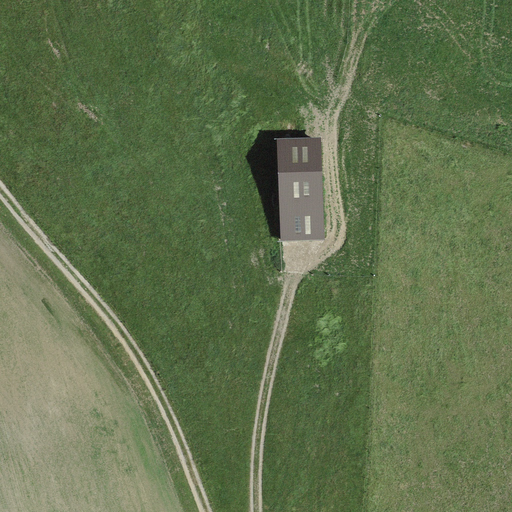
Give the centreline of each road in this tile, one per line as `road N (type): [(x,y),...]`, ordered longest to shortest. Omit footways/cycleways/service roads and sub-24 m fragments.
road 1 (track): [(0,176),(146,372),(204,511)]
road 2 (track): [(257,511),(267,386),(303,251)]
